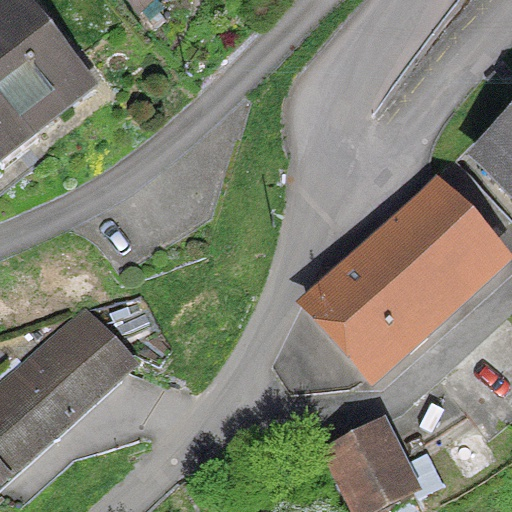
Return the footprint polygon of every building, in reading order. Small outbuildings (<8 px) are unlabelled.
[(165,0),(127,0),(140,18),(166,1),(165,0)] [(89,97),(20,9),(0,24),(0,164),(1,165),(89,97)] [(511,129),(467,175),(511,220),(511,129)] [(493,272),(428,200),(303,312),(368,385),(493,272)] [(132,375),(83,323),(0,398),(0,448),(23,474),(132,375)] [(383,434),(312,467),(333,511),(412,511),(419,509),(383,434)]
